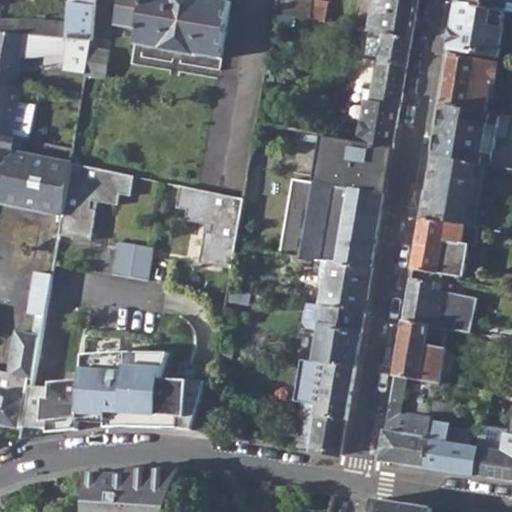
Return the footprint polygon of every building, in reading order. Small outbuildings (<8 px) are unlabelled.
[(70,0),(69,3),(68,24),(67,38),(91,39),(93,30),(97,0),(70,0)] [(195,56),(222,59),(232,2),(221,0),(119,0),(115,28),(137,32),(135,46),(195,57),(195,56)] [(276,0),(275,15),(308,21),(310,1),(310,0),(276,0)] [(382,33),(412,38),(418,0),(372,0),(368,31),(382,33)] [(511,0),(459,0),(459,2),(509,11),(511,11),(511,0)] [(346,6),(310,1),(308,21),(343,27),(346,6)] [(451,46),(501,56),(509,11),(459,2),(451,46)] [(68,24),(0,17),(0,38),(27,38),(57,38),(67,38),(68,24)] [(91,39),(90,43),(100,44),(102,32),(93,30),(91,39)] [(364,56),(378,57),(382,33),(368,31),(364,56)] [(365,99),(359,140),(394,146),(412,38),(382,33),(378,57),(371,101),(365,99)] [(0,83),(18,87),(27,38),(0,38),(0,83)] [(63,72),(85,75),(89,51),(90,43),(91,39),(67,38),(63,72)] [(109,54),(89,51),(85,75),(85,77),(105,81),(109,54)] [(450,53),(441,105),(467,109),(486,112),(488,98),(493,98),(500,62),(450,53)] [(16,137),(30,139),(36,107),(19,103),(22,89),(18,87),(0,83),(0,133),(12,136),(16,137)] [(490,166),(499,114),(486,112),(467,109),(441,105),(433,156),(459,160),(485,165),(490,166)] [(0,133),(0,202),(61,215),(70,164),(29,154),(13,150),(16,137),(12,136),(0,133)] [(324,261),(372,269),(394,146),(359,140),(329,135),(321,183),(291,178),(278,253),(324,261)] [(30,139),(16,137),(13,150),(29,154),(31,140),(30,139)] [(467,225),(475,227),(485,165),(459,160),(433,156),(422,219),(467,225)] [(133,183),(73,170),(59,243),(90,247),(93,220),(87,218),(90,205),(116,208),(119,201),(130,204),(133,183)] [(243,206),(180,194),(176,215),(188,217),(187,229),(204,232),(198,270),(231,277),(243,206)] [(467,225),(422,219),(413,269),(467,278),(471,244),(464,244),(467,225)] [(153,278),(156,245),(120,241),(117,274),(153,278)] [(325,305),(365,312),(372,269),(324,261),(322,276),(329,277),(328,283),(324,285),(321,304),(325,305)] [(36,313),(45,315),(51,275),(38,273),(30,312),(36,313)] [(446,336),(454,307),(457,307),(458,300),(452,299),(454,294),(436,292),(437,284),(412,280),(404,329),(446,336)] [(226,305),(242,308),(245,291),(229,288),(226,305)] [(316,360),(355,367),(365,312),(325,305),(325,308),(305,305),(301,322),(308,329),(320,331),(316,360)] [(36,313),(33,334),(41,335),(45,315),(36,313)] [(446,336),(404,329),(395,377),(409,379),(444,384),(448,356),(443,355),(446,336)] [(0,423),(20,428),(29,377),(34,378),(41,335),(33,334),(17,331),(9,373),(0,371),(0,423)] [(50,388),(31,387),(23,440),(81,434),(137,429),(195,430),(204,398),(208,385),(205,374),(184,370),(190,350),(85,340),(83,357),(81,379),(51,382),(50,388)] [(316,416),(346,421),(355,367),(316,360),(310,359),(304,358),(297,401),(302,402),(319,404),(316,416)] [(403,415),(409,379),(395,377),(381,461),(427,468),(435,421),(403,415)] [(208,385),(204,398),(223,403),(227,389),(208,385)] [(216,434),(223,403),(204,398),(195,430),(216,434)] [(294,446),(340,454),(346,421),(316,416),(319,404),(302,402),(296,433),(294,446)] [(427,468),(473,476),(478,448),(472,448),(474,432),(451,428),(453,407),(436,404),(435,421),(427,468)] [(478,448),(473,476),(511,481),(511,409),(507,438),(479,434),(478,448)] [(83,511),(167,511),(181,469),(113,471),(112,476),(86,474),(83,511)] [(432,511),(433,509),(373,499),(371,511),(432,511)]
